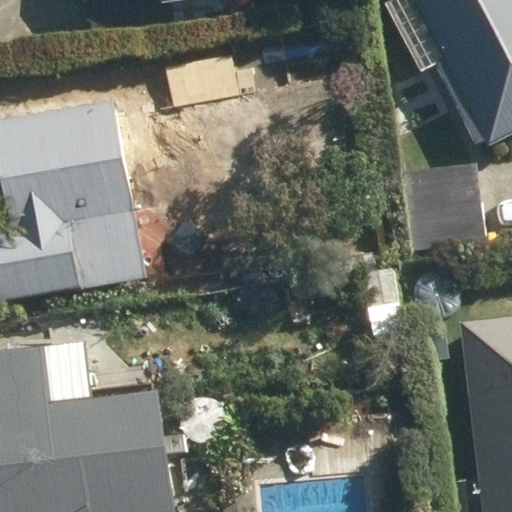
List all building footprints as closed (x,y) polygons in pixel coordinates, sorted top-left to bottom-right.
[(81,0),(84,16),(195,0),(81,0)] [(493,141),(496,148),(511,140),(511,0),(427,0),(456,57),(443,63),(483,146),(493,141)] [(191,58),(147,65),(151,90),(195,84),(191,58)] [(3,235),(0,235),(0,305),(139,284),(125,198),(148,194),(138,130),(113,134),(109,109),(0,125),(0,216),(0,217),(3,235)] [(485,164),(412,172),(421,251),(494,244),(485,164)] [(360,278),(368,316),(398,310),(391,271),(360,278)] [(511,511),(511,318),(468,323),(489,511),(511,511)] [(0,356),(0,511),(165,511),(152,398),(85,406),(78,347),(0,356)] [(428,414),(443,503),(470,499),(465,470),(471,468),(466,439),(460,440),(455,410),(428,414)]
